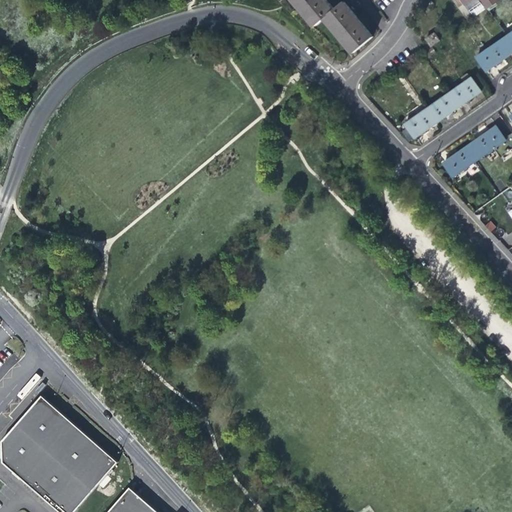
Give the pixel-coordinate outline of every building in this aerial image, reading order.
[(324,18),(334,9),(326,0),(292,0),(314,26),(324,18)] [(496,0),(452,0),(467,21),(486,8),(496,0)] [(334,9),(324,18),(352,52),(372,35),(359,19),(344,1),(334,9)] [(430,46),(439,40),(433,32),(425,38),(430,46)] [(499,62),(511,54),(505,46),(510,43),(506,36),(476,57),(486,70),(499,62)] [(471,78),(448,93),(458,106),(470,98),(480,91),(471,78)] [(448,93),(426,108),(436,122),(450,112),(458,106),(448,93)] [(427,128),(436,122),(426,108),(404,124),(414,137),(427,128)] [(470,154),(475,161),(506,139),(496,124),(484,132),(470,142),(476,149),(470,154)] [(452,177),(475,161),(470,154),(476,149),(470,142),(456,152),(442,162),(452,177)] [(47,385),(44,382),(37,390),(41,393),(47,385)] [(4,460),(27,480),(77,424),(43,394),(3,439),(4,460)] [(72,511),(118,460),(77,424),(27,480),(63,511),(72,511)] [(160,511),(130,485),(106,511),(160,511)]
